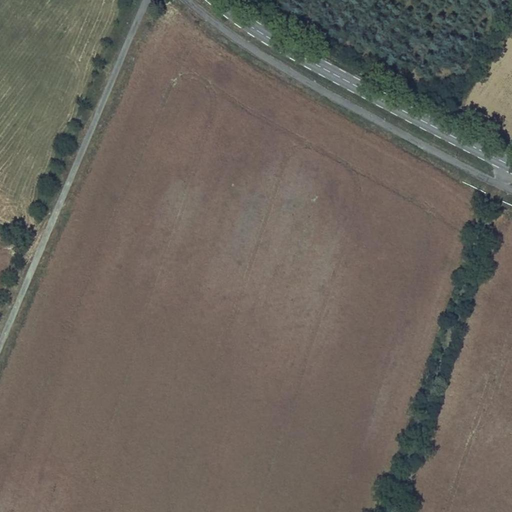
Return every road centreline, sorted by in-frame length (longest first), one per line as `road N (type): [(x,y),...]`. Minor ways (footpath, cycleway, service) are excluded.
road 1 (track): [(503,163),(392,511)]
road 2 (secondary): [(216,0),(336,76),(511,167)]
